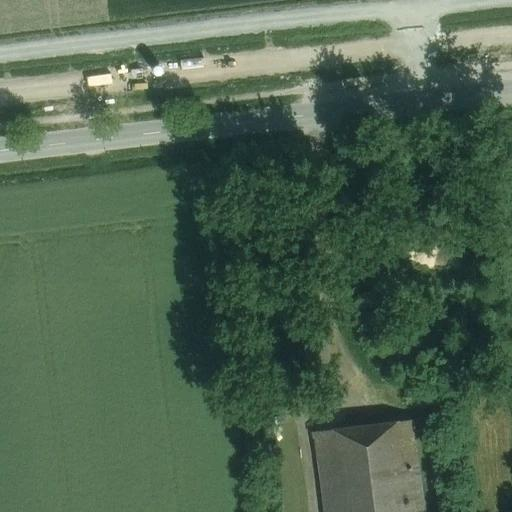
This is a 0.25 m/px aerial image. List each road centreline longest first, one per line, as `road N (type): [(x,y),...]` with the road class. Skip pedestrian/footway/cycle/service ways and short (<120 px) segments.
road 1 (tertiary): [(0,152),(511,92)]
road 2 (unknown): [(298,117),(334,358)]
